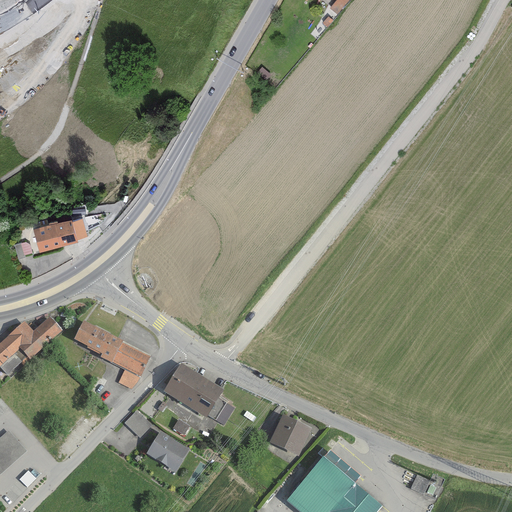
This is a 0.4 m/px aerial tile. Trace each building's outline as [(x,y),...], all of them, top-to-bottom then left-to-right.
[(337,12),(348,0),(334,0),(330,5),(337,12)] [(72,221),(71,218),(33,227),(39,251),(78,241),(77,239),(86,236),(82,219),(72,221)] [(20,254),(32,252),(30,240),(18,241),(20,254)] [(61,333),(49,319),(33,332),(25,324),(0,345),(0,366),(20,350),(29,360),(61,333)] [(123,343),(83,322),(73,341),(90,350),(89,351),(102,357),(101,359),(124,371),(117,385),(132,392),(149,359),(122,345),(123,343)] [(223,391),(181,366),(164,393),(206,418),(223,391)] [(151,398),(143,407),(151,414),(159,404),(151,398)] [(224,400),(212,417),(224,425),(236,408),(224,400)] [(137,409),(125,422),(140,437),(153,424),(137,409)] [(270,445),(299,458),(312,430),(283,416),(270,445)] [(179,418),(173,428),(185,435),(191,425),(179,418)] [(0,475),(27,453),(8,432),(0,439),(0,475)] [(189,452),(160,434),(146,456),(175,474),(189,452)] [(360,477),(330,452),(287,504),(296,511),(377,511),(382,507),(354,484),(360,477)] [(413,488),(426,492),(430,479),(417,475),(413,488)]
